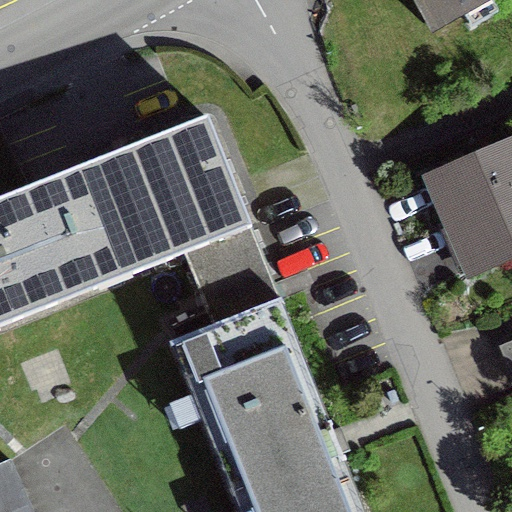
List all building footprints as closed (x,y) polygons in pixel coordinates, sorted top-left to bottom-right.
[(407,0),(432,43),(508,0),(407,0)] [(281,300),(279,301),(253,238),(209,126),(133,157),(0,209),(0,338),(187,264),(212,328),(170,344),(236,511),(365,511),(338,444),(281,300)] [(468,285),(511,266),(511,140),(421,180),(468,285)] [(511,341),(498,347),(511,384),(511,341)] [(0,511),(34,511),(12,459),(0,464),(0,511)]
